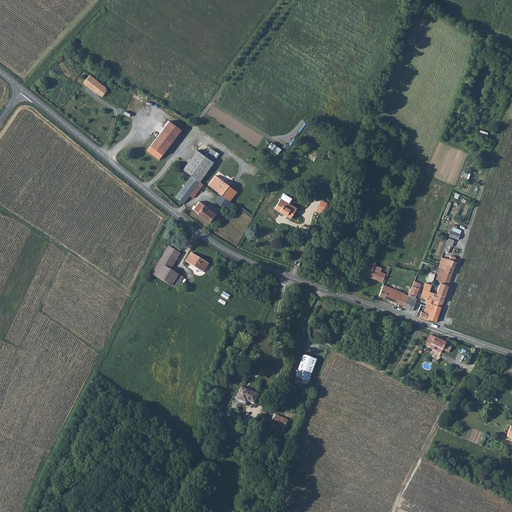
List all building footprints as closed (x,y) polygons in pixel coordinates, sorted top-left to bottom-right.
[(89,74),(83,83),(93,91),(93,90),(100,95),(101,94),(102,95),(106,90),(103,87),(104,86),(89,74)] [(168,121),(146,150),(159,159),(180,130),(168,121)] [(278,154),(282,149),(272,142),(269,147),(278,154)] [(212,161),(213,161),(217,154),(211,149),(206,157),(212,161)] [(197,150),(182,169),(190,176),(198,181),(212,161),(206,157),(197,150)] [(207,185),(221,195),(227,186),(228,185),(215,175),(207,185)] [(190,176),(175,197),(183,203),(189,195),(192,198),(202,184),(198,181),(190,176)] [(221,195),(216,202),(223,208),(229,201),(235,192),(227,186),(221,195)] [(280,198),(274,209),(290,218),(296,208),(280,198)] [(229,201),(223,208),(228,211),(233,205),(229,201)] [(199,202),(193,209),(198,213),(197,214),(207,222),(214,213),(199,202)] [(449,236),(458,240),(462,230),(453,226),(449,236)] [(453,247),(455,240),(448,238),(446,246),(453,247)] [(168,246),(152,273),(162,279),(168,269),(166,267),(172,259),(172,258),(173,256),(174,256),(177,252),(168,246)] [(166,267),(168,269),(170,270),(180,254),(177,252),(174,256),(173,256),(172,258),(172,259),(166,267)] [(191,253),(185,262),(203,272),(208,264),(191,253)] [(369,256),(359,277),(364,280),(367,276),(383,281),(386,274),(380,271),(382,268),(377,266),(379,261),(369,256)] [(443,257),(440,267),(445,269),(445,272),(452,274),(457,259),(451,256),(450,260),(443,257)] [(438,274),(438,275),(450,280),(452,274),(445,272),(445,269),(440,267),(438,273),(438,274)] [(168,269),(162,279),(176,288),(183,278),(170,270),(168,269)] [(438,275),(436,281),(441,283),(448,286),(450,280),(438,275)] [(426,302),(427,303),(434,304),(435,300),(443,302),(445,297),(437,294),(432,293),(430,292),(432,287),(432,285),(426,283),(422,297),(427,299),(426,302)] [(441,283),(437,294),(445,297),(448,286),(441,283)] [(384,285),(380,296),(399,304),(397,309),(403,311),(404,307),(409,296),(402,293),(402,292),(384,285)] [(419,288),(413,285),(412,286),(410,291),(409,296),(415,298),(419,288)] [(409,296),(404,307),(413,311),(417,299),(415,298),(409,296)] [(422,311),(420,317),(420,318),(429,321),(430,319),(437,322),(443,302),(435,300),(434,304),(427,303),(425,310),(425,312),(422,311)] [(430,335),(429,335),(425,342),(428,343),(426,346),(432,349),(434,346),(439,348),(438,351),(440,353),(442,349),(446,342),(430,335)] [(446,342),(442,349),(448,352),(452,345),(446,342)] [(304,353),(296,376),(298,376),(296,381),(301,382),(303,378),(309,379),(317,358),(304,353)] [(240,385),(234,400),(241,403),(243,398),(254,403),(259,393),(252,390),(253,388),(244,383),(243,386),(240,385)] [(274,414),(270,422),(285,428),(289,420),(274,414)]
